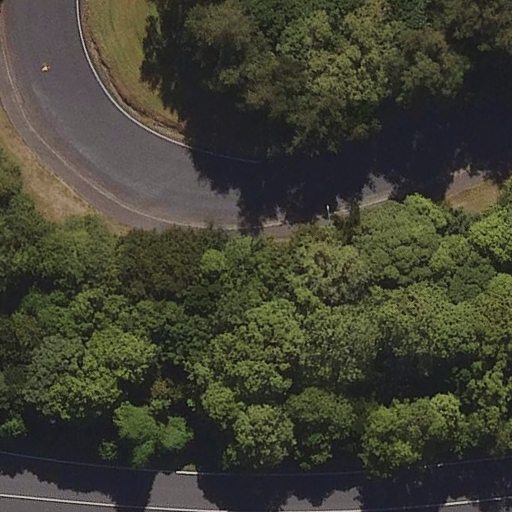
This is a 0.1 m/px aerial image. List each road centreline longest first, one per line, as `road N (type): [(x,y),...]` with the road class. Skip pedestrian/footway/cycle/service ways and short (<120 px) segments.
road 1 (unclassified): [(46,0),(63,85),(106,142),(161,179),(219,195),(293,188),(456,147),(511,118)]
road 2 (tertiary): [(511,495),(257,502),(0,491)]
